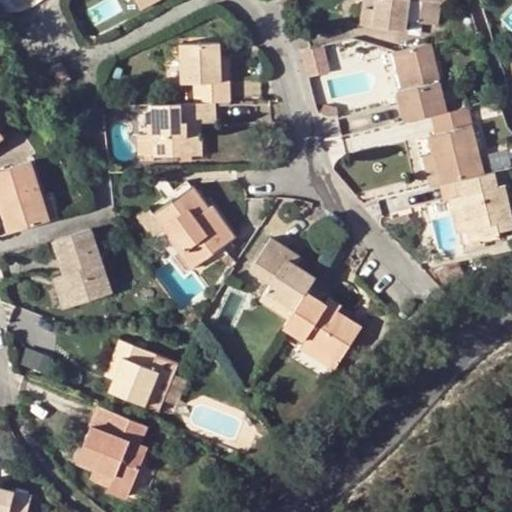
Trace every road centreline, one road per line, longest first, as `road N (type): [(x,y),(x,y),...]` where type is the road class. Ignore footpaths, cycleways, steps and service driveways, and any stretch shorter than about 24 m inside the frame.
road 1 (residential): [(477,341),(316,180),(276,54),(234,0)]
road 2 (tertiary): [(294,511),(477,341)]
road 3 (residential): [(84,511),(25,441),(0,388)]
